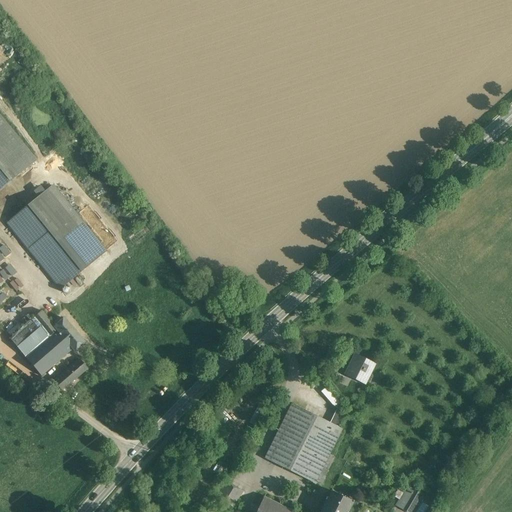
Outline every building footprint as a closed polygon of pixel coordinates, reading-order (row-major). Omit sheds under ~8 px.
[(0,190),(36,161),(0,118),(0,190)] [(95,171),(80,183),(86,190),(101,179),(95,171)] [(35,195),(43,191),(40,185),(32,189),(35,195)] [(7,224),(60,289),(106,251),(53,186),(7,224)] [(0,270),(0,281),(15,273),(10,265),(0,270)] [(18,276),(9,282),(14,290),(23,284),(18,276)] [(54,318),(49,322),(40,312),(39,313),(32,319),(48,337),(25,357),(41,375),(71,349),(53,328),(58,323),(54,318)] [(32,319),(9,339),(25,357),(48,337),(32,319)] [(85,343),(63,319),(58,323),(53,328),(71,349),(74,352),(85,343)] [(375,364),(355,355),(345,375),(364,385),(375,364)] [(80,360),(54,382),(61,390),(87,369),(80,360)] [(338,403),(325,388),(320,392),(333,407),(338,403)] [(263,459),(315,485),(343,431),(291,404),(263,459)] [(335,409),(329,422),(337,426),(343,414),(335,409)] [(242,492),(226,482),(216,497),(232,508),(242,492)] [(347,511),(352,502),(331,490),(319,511),(347,511)] [(413,491),(404,505),(413,510),(421,496),(413,491)] [(291,511),(264,498),(256,511),(291,511)] [(415,511),(425,511),(428,505),(420,502),(415,511)]
